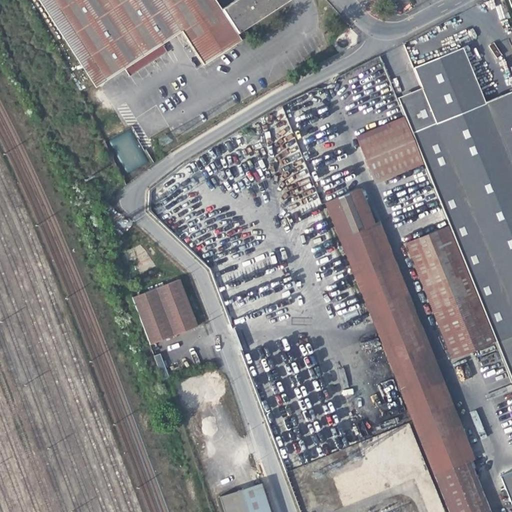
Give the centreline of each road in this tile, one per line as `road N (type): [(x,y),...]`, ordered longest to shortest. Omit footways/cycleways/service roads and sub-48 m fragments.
road 1 (unclassified): [(200,275),(138,216),(135,192),(263,105),(378,48),(381,38)]
road 2 (unclassified): [(200,275),(288,511)]
